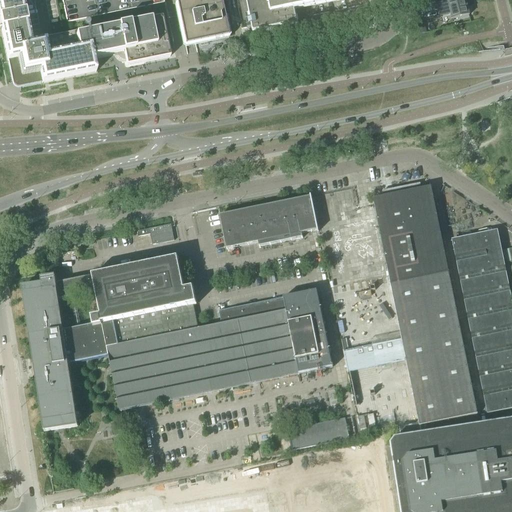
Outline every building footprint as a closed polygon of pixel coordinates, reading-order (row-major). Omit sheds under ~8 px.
[(12,81),(14,84),(14,85),(14,86),(14,87),(15,87),(16,87),(17,87),(18,87),(18,86),(21,87),(41,83),(41,84),(42,84),(95,73),(96,73),(96,72),(93,59),(123,53),(126,66),(126,67),(169,58),(170,58),(170,57),(162,18),(161,17),(88,32),(77,34),(76,32),(76,31),(75,31),(44,38),(43,38),(43,41),(31,44),(22,0),(0,0),(0,29),(1,30),(7,61),(8,61),(12,81)] [(61,0),(66,22),(66,23),(67,23),(163,3),(162,0),(61,0)] [(174,0),(176,3),(174,6),(182,46),(185,48),(190,47),(228,39),(230,36),(226,17),(223,15),(220,0),(174,0)] [(262,0),(260,0),(257,1),(250,3),(250,2),(246,3),(247,6),(250,17),(249,17),(250,20),(246,21),(246,22),(247,27),(251,26),(252,31),(253,34),(256,34),(256,33),(263,32),(267,32),(267,31),(274,30),(277,29),(285,28),(288,27),(298,25),(295,11),(303,9),(306,9),(313,7),(317,7),(317,6),(324,5),(327,5),(327,4),(334,3),(335,3),(338,2),(345,1),(348,0),(262,0)] [(436,4),(432,5),(433,11),(437,10),(466,4),(465,0),(447,0),(448,1),(436,4)] [(466,4),(437,10),(438,13),(439,17),(449,14),(451,14),(452,20),(460,18),(469,16),(469,14),(470,13),(469,10),(468,9),(466,4)] [(399,428),(399,429),(401,439),(395,439),(391,446),(391,449),(393,462),(394,471),(400,511),(511,511),(511,421),(479,426),(477,415),(431,189),(431,188),(373,200),(389,277),(419,424),(399,428)] [(310,198),(220,216),(219,216),(226,250),(258,244),(259,248),(303,239),(302,235),(317,232),(317,233),(318,233),(311,197),(310,197),(310,198)] [(149,230),(150,236),(152,246),(174,242),(171,226),(149,230)] [(511,409),(511,305),(511,300),(501,252),(497,232),(452,241),(452,242),(450,242),(452,251),(454,251),(488,415),(511,409)] [(511,249),(508,250),(501,252),(511,300),(511,299),(511,249)] [(58,282),(60,298),(96,293),(93,277),(58,282)] [(201,330),(193,331),(107,349),(108,357),(120,412),(333,368),(317,292),(219,312),(221,325),(212,327),(211,327),(201,330),(201,329),(201,330)] [(288,431),(292,452),(349,440),(345,419),(288,431)]
